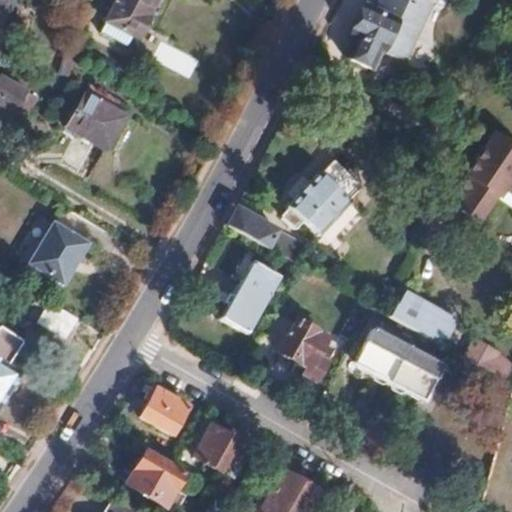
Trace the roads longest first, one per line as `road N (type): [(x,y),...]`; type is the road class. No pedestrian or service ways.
road 1 (residential): [(131,338),(312,0)]
road 2 (residential): [(131,338),(402,494)]
road 3 (residential): [(18,511),(131,338)]
